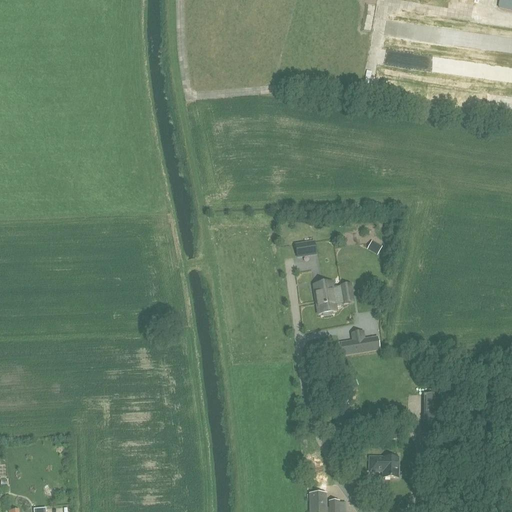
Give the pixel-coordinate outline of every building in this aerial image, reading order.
[(511,0),(500,0),(499,8),(511,11),(511,0)] [(372,242),(368,249),(377,253),(380,246),(372,242)] [(307,244),(296,246),(297,258),(309,256),(307,244)] [(326,293),(324,284),(313,286),(316,302),(319,302),(321,315),(323,315),(323,316),(332,315),(331,313),(336,313),(335,305),(343,304),(343,305),(353,303),(350,285),(340,286),(341,290),(333,291),(326,293)] [(377,339),(339,345),(341,356),(379,350),(377,339)] [(442,435),(442,396),(424,395),(424,434),(442,435)] [(397,479),(398,459),(383,458),(383,459),(370,459),(369,472),(380,472),(380,470),(383,470),(383,478),(397,479)] [(326,509),(325,494),(309,495),(309,511),(339,511),(340,509),(346,509),(346,503),(339,503),(339,502),(328,502),(329,509),(326,509)] [(0,511),(10,511),(10,502),(0,502),(0,511)]
